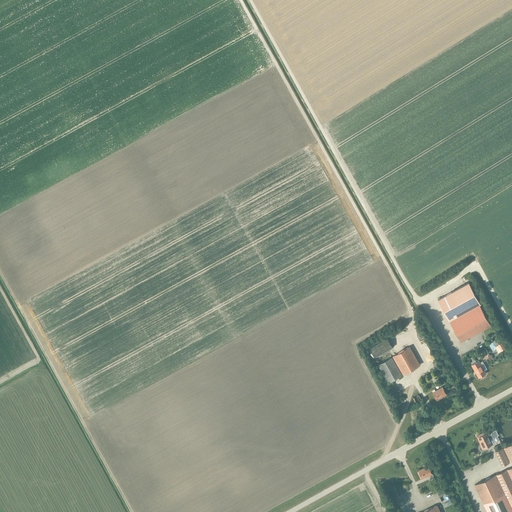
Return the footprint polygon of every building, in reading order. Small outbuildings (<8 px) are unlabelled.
[(450,322),(479,306),(481,305),(469,283),(438,300),(450,322)] [(461,342),(490,326),(479,306),(450,322),(461,342)] [(375,357),(393,348),(388,338),(370,348),(375,357)] [(403,374),(420,365),(410,347),(393,356),(403,374)] [(388,383),(402,375),(392,357),(378,365),(388,383)] [(478,378),(479,378),(486,374),(479,361),(472,365),(476,373),(475,373),(474,375),(476,378),(478,378)] [(437,401),(447,395),(442,387),(432,392),(437,401)] [(484,448),(493,444),(487,433),(485,434),(484,433),(477,436),(481,445),(483,444),(484,448)] [(503,466),(510,462),(503,448),(496,451),(503,466)] [(422,479),(432,474),(428,466),(418,471),(422,479)] [(496,475),(505,494),(511,507),(511,480),(507,470),(496,475)] [(496,475),(475,485),(484,504),(505,494),(496,475)] [(511,511),(511,507),(505,494),(484,504),(487,511),(511,511)]
